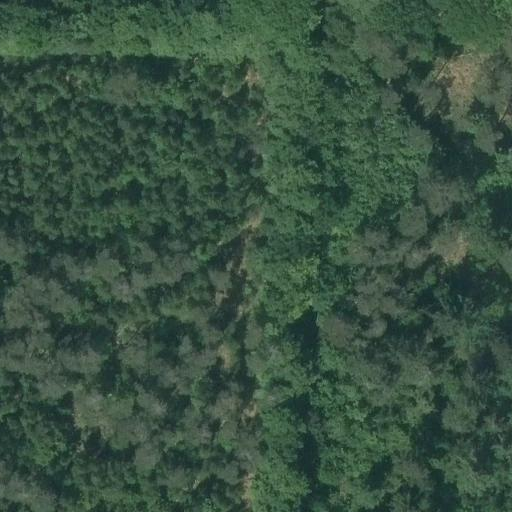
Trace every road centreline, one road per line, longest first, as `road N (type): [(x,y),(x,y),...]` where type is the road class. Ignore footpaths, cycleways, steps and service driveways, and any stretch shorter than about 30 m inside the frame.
road 1 (track): [(306,0),(289,511)]
road 2 (track): [(0,2),(268,0)]
